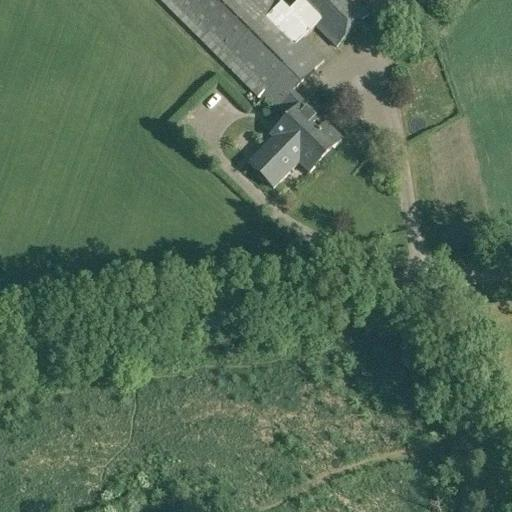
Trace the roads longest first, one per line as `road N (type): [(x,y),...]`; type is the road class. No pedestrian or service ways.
road 1 (tertiary): [(419,283),(0,351)]
road 2 (unknown): [(473,402),(456,443),(348,472),(252,511)]
road 3 (unclassified): [(481,420),(419,283)]
